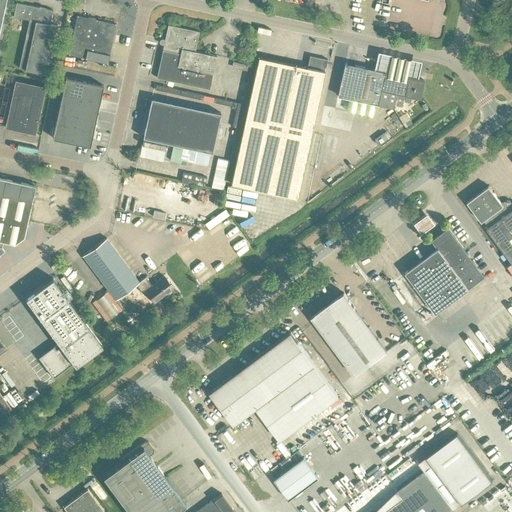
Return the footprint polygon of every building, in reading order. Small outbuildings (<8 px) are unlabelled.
[(25,68),(24,68),(46,73),(56,24),(49,23),(52,9),(16,1),(13,15),(29,19),(18,67),(25,68)] [(85,57),(107,62),(109,53),(116,23),(76,14),(68,53),(85,57)] [(161,43),(163,44),(156,77),(209,88),(216,55),(195,50),(199,31),(167,24),(164,39),(162,38),(161,43)] [(385,71),(384,75),(406,80),(407,76),(417,78),(418,71),(420,64),(420,60),(377,51),(376,55),(374,64),(373,68),(385,71)] [(230,183),(297,197),(311,133),(324,70),(323,70),(324,66),(325,67),(327,58),(309,54),(307,66),(258,56),(230,183)] [(384,75),(385,71),(354,64),(350,63),(345,62),(337,94),(343,95),(347,97),(374,102),(378,103),(392,106),(393,104),(401,106),(404,94),(419,97),(420,95),(423,79),(417,78),(407,76),(406,80),(384,75)] [(103,84),(65,76),(52,137),(89,145),(103,84)] [(4,126),(34,133),(37,120),(45,85),(15,79),(6,118),(4,126)] [(142,136),(211,151),(220,112),(151,97),(142,136)] [(374,140),(377,145),(389,136),(385,131),(374,140)] [(165,149),(141,144),(139,155),(163,160),(165,149)] [(211,186),(222,189),(228,160),(217,158),(211,186)] [(183,170),(182,179),(205,182),(206,173),(183,170)] [(0,176),(0,253),(4,250),(2,247),(3,240),(14,242),(23,235),(35,184),(0,176)] [(67,202),(70,189),(41,183),(38,195),(67,202)] [(487,228),(511,261),(511,201),(510,201),(508,200),(507,200),(505,200),(504,200),(503,201),(501,201),(489,185),(467,201),(482,220),(483,219),(489,226),(487,228)] [(422,229),(436,220),(428,209),(414,219),(422,229)] [(438,247),(405,271),(436,312),(485,276),(448,227),(432,239),(438,247)] [(115,298),(136,283),(141,289),(144,288),(154,301),(173,287),(164,275),(150,285),(144,276),(139,280),(107,236),(82,254),(115,298)] [(53,345),(38,356),(53,377),(101,341),(86,321),(85,321),(52,277),(25,297),(60,345),(56,348),(53,345)] [(312,316),(354,373),(387,349),(344,291),(312,316)] [(268,398),(292,430),(338,395),(291,331),(210,391),(234,423),(268,398)] [(0,415),(11,407),(0,392),(0,352),(6,348),(0,339),(0,415)] [(508,391),(500,392),(511,419),(511,398),(509,397),(508,391)] [(458,432),(427,455),(462,502),(493,479),(458,432)] [(120,458),(122,461),(103,475),(129,511),(172,511),(185,503),(149,454),(152,451),(153,447),(148,441),(144,440),(120,458)] [(274,478),(289,498),(319,476),(305,456),(274,478)] [(449,511),(454,509),(424,469),(397,489),(403,497),(382,511),(373,511),(372,511),(449,511)] [(63,506),(67,511),(105,511),(87,487),(63,506)] [(195,511),(235,511),(222,493),(195,511)]
